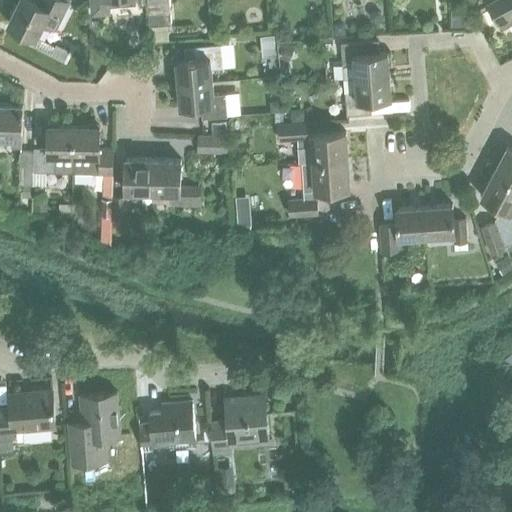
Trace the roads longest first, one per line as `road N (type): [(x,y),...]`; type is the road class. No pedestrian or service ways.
road 1 (residential): [(226,378),(175,380),(142,357),(21,363),(0,353)]
road 2 (residential): [(145,126),(144,93),(64,94),(0,59)]
road 3 (residential): [(395,173),(459,167),(501,78),(511,72)]
